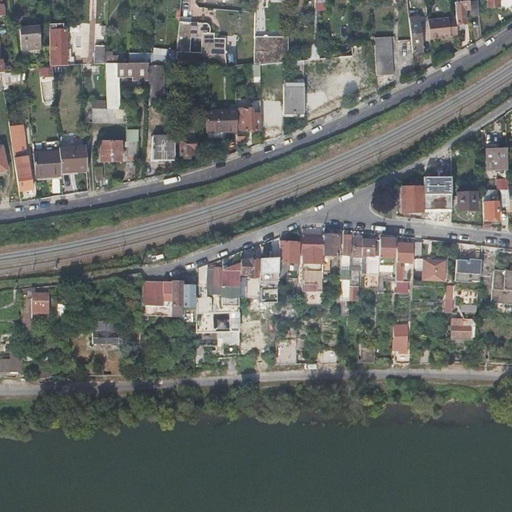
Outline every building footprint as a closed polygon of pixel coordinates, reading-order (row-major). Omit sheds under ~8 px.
[(456,18),(457,24),(466,23),(464,10),(470,9),(469,0),(454,1),(456,18)] [(470,9),(470,15),(479,14),(478,0),(471,0),(469,0),(470,9)] [(273,5),(272,29),(282,29),(283,5),(273,5)] [(409,17),(413,53),(423,52),(419,16),(409,17)] [(428,20),(430,39),(451,37),(450,36),(458,35),(457,24),(456,18),(448,19),(448,18),(428,20)] [(179,22),(178,31),(190,32),(190,27),(191,23),(179,22)] [(178,31),(175,66),(186,66),(198,67),(204,68),(222,67),(223,54),(225,52),(223,50),(224,39),(212,38),(212,35),(209,34),(209,29),(209,27),(207,25),(206,24),(204,24),(198,23),(198,28),(190,27),(190,32),(178,31)] [(21,50),(31,49),(30,24),(18,26),(21,50)] [(30,24),(31,49),(41,48),(38,26),(30,26),(30,24)] [(49,27),(50,67),(52,67),(75,64),(74,56),(66,56),(65,43),(67,42),(69,41),(69,39),(68,37),(65,37),(65,30),(61,30),(61,27),(49,27)] [(255,36),(254,63),(260,63),(283,61),(288,60),(287,36),(255,36)] [(374,41),(374,44),(377,78),(391,77),(389,40),(374,41)] [(94,44),(94,63),(104,63),(105,44),(94,44)] [(352,45),(352,55),(355,54),(356,54),(356,55),(361,54),(361,45),(352,45)] [(152,54),(143,53),(142,61),(167,64),(169,50),(153,48),(152,54)] [(339,56),(340,112),(345,110),(345,96),(342,96),(342,94),(355,94),(355,54),(352,55),(339,56)] [(283,61),(260,63),(260,73),(283,71),(283,62),(283,61)] [(132,79),(147,79),(148,63),(128,63),(105,63),(107,108),(118,108),(118,76),(132,76),(132,79)] [(164,105),(164,65),(152,63),(148,63),(147,79),(147,105),(164,105)] [(39,68),(39,78),(51,77),(51,68),(39,68)] [(304,87),(283,87),(283,111),(304,111),(304,93),(304,87)] [(304,93),(304,111),(309,111),(320,111),(320,93),(308,93),(304,93)] [(211,104),(205,104),(206,130),(237,130),(236,110),(211,110),(211,104)] [(280,104),(261,104),(262,129),(278,129),(278,123),(280,123),(280,104)] [(260,130),(260,113),(252,113),(251,107),(239,107),(239,130),(260,130)] [(118,108),(107,108),(92,108),(92,122),(126,122),(126,108),(118,108)] [(13,120),(8,121),(19,190),(32,188),(28,164),(21,165),(21,162),(25,161),(22,141),(23,141),(21,131),(19,131),(18,125),(13,125),(13,120)] [(180,139),(195,139),(195,124),(181,124),(180,139)] [(175,160),(175,135),(150,135),(151,160),(175,160)] [(195,148),(195,139),(180,139),(180,154),(183,154),(190,154),(192,154),(192,148),(195,148)] [(101,148),(98,149),(98,161),(121,161),(121,141),(101,141),(101,148)] [(138,153),(138,141),(130,141),(130,153),(138,153)] [(61,173),(87,171),(86,146),(59,147),(59,151),(61,173)] [(507,169),(506,149),(485,150),(485,157),(489,157),(489,169),(507,169)] [(32,153),(35,177),(61,175),(61,173),(59,151),(32,153)] [(424,213),(424,186),(400,186),(400,213),(420,213),(424,213)] [(488,189),(482,189),(483,202),(483,221),(498,220),(498,201),(489,202),(488,189)] [(500,189),(499,189),(500,205),(508,205),(507,189),(506,189),(500,189)] [(476,192),(457,193),(458,210),(476,209),(476,192)] [(302,254),(323,255),(323,235),(302,234),(302,254)] [(323,235),(323,255),(338,255),(338,235),(323,235)] [(343,255),(351,255),(351,235),(343,235),(343,255)] [(363,240),(363,238),(354,238),(353,256),(362,257),(362,255),(363,240)] [(395,239),(380,239),(380,240),(379,256),(379,257),(394,258),(395,239)] [(374,240),(363,240),(362,255),(373,255),(379,256),(380,240),(374,240)] [(299,242),(280,242),(279,262),(299,263),(299,242)] [(412,245),(397,244),(396,262),(395,293),(408,293),(408,282),(402,282),(403,268),(399,268),(400,262),(411,263),(412,245)] [(362,255),(362,257),(362,266),(379,266),(379,264),(379,257),(379,256),(373,255),(362,255)] [(361,272),(361,258),(351,258),(352,272),(361,272)] [(258,260),(241,259),(240,262),(240,274),(244,275),(248,275),(248,277),(257,277),(258,260)] [(446,261),(414,259),(413,280),(444,282),(446,261)] [(481,283),(482,261),(458,260),(456,282),(481,283)] [(221,295),(221,304),(222,304),(222,303),(239,303),(240,274),(240,262),(222,269),(221,295)] [(379,264),(379,266),(378,280),(384,281),(393,281),(394,265),(379,264)] [(302,282),(322,282),(323,270),(322,270),(323,265),(319,265),(319,270),(303,269),(302,282)] [(212,294),(221,295),(222,269),(222,267),(211,267),(211,268),(209,268),(208,276),(207,276),(207,284),(209,284),(208,288),(212,288),(212,294)] [(141,271),(127,274),(129,281),(140,279),(142,278),(141,271)] [(511,272),(495,271),(491,302),(511,304),(511,272)] [(142,307),(183,307),(184,286),(184,282),(143,282),(142,307)] [(452,311),(454,286),(447,285),(445,311),(452,311)] [(184,286),(183,307),(194,307),(194,286),(184,286)] [(34,293),(31,293),(31,298),(32,311),(32,317),(32,322),(46,322),(46,311),(48,311),(48,292),(34,293)] [(32,311),(31,298),(23,298),(23,317),(32,317),(32,311)] [(474,338),(477,306),(474,306),(470,305),(470,308),(474,308),(473,310),(466,310),(466,311),(463,311),(463,315),(466,315),(465,319),(459,318),(459,314),(452,313),(451,325),(451,337),(454,337),(470,337),(474,338)] [(239,313),(196,314),(196,333),(239,332),(239,313)] [(116,321),(95,321),(95,332),(94,332),(94,343),(118,343),(118,332),(117,331),(117,321),(116,321)] [(394,351),(394,362),(409,362),(410,352),(406,352),(407,326),(393,326),(392,347),(399,347),(398,352),(394,351)] [(276,338),(275,363),(297,363),(296,338),(276,338)] [(0,369),(22,370),(21,340),(9,339),(9,347),(5,347),(5,352),(10,352),(9,358),(0,357),(0,369)] [(473,346),(472,363),(484,363),(486,348),(473,346)] [(358,356),(358,361),(375,362),(376,347),(362,347),(361,356),(358,356)] [(320,350),(320,363),(337,363),(337,350),(320,350)]
